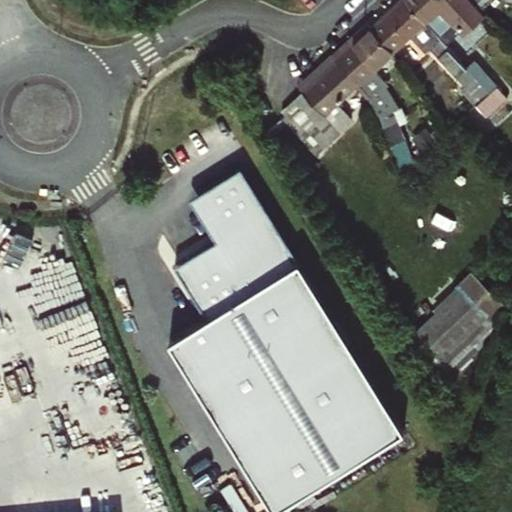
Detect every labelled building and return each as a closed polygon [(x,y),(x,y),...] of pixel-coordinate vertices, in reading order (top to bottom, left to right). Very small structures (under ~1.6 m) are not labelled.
[(405,0),(395,0),(368,25),(390,50),(391,51),(410,33),(424,48),(438,35),(424,20),(405,0)] [(405,0),(424,20),(434,11),(457,35),(480,14),(467,0),(405,0)] [(329,50),(335,56),(368,25),(363,19),(329,50)] [(374,66),(391,51),(390,50),(368,25),(335,56),(357,81),(372,97),(388,142),(405,135),(393,109),(397,106),(386,83),(389,80),(374,66)] [(445,31),(440,37),(449,47),(455,42),(445,31)] [(487,89),(449,47),(440,55),(464,81),(459,86),(473,102),(487,89)] [(295,81),(300,88),(335,56),(329,50),(295,81)] [(335,102),(357,81),(335,56),(300,88),(285,102),(313,151),(350,118),(335,102)] [(437,136),(443,131),(437,123),(430,128),(437,136)] [(405,431),(242,168),(203,192),(229,232),(177,266),(209,317),(170,342),(274,506),(405,431)] [(490,311),(504,298),(475,268),(412,330),(455,374),(504,325),(490,311)]
